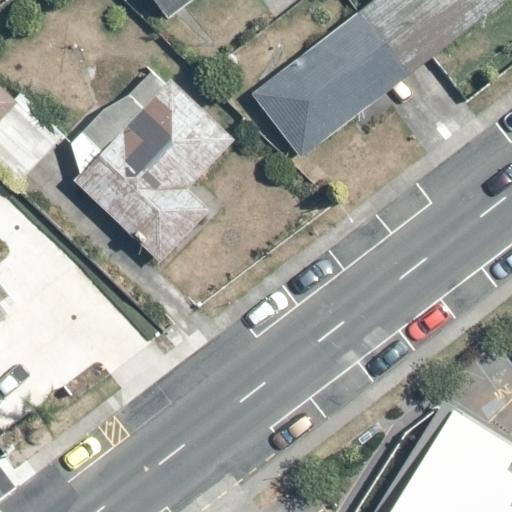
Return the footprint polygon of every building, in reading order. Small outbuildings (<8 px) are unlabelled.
[(152,0),(168,20),(193,0),(152,0)] [(373,0),(251,92),(299,156),(508,0),(373,0)] [(81,172),(74,180),(160,263),(211,209),(190,189),(237,141),(171,78),(164,85),(152,73),(130,96),(105,107),(72,143),(81,172)] [(27,108),(21,102),(0,80),(0,167),(16,184),(66,134),(34,102),(27,108)] [(502,511),(475,501),(479,445),(410,409),(349,511),(502,511)]
